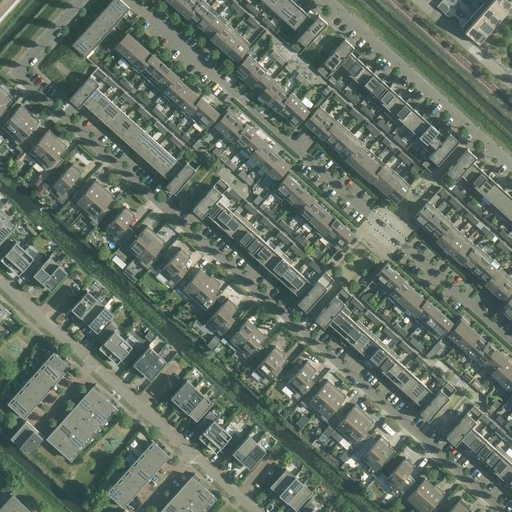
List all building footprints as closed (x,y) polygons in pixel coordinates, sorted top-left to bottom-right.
[(120,0),(111,0),(108,4),(122,16),(129,8),(120,0)] [(172,0),(171,2),(179,9),(187,0),(172,0)] [(188,15),(201,0),(187,0),(179,9),(188,17),(189,16),(188,15)] [(201,0),(188,15),(189,16),(196,23),(211,7),(203,0),(201,0)] [(274,0),(269,6),(277,13),(288,0),(274,0)] [(292,0),(288,0),(277,13),(285,20),(298,5),(292,0)] [(508,11),(495,0),(486,0),(483,3),(500,19),(508,11)] [(511,0),(495,0),(508,11),(511,6),(511,0)] [(239,7),(234,2),(231,5),(236,10),(239,7)] [(245,5),(256,15),(259,12),(248,2),(245,5)] [(500,19),(483,3),(476,11),(493,27),(500,19)] [(108,4),(101,12),(115,24),(122,16),(108,4)] [(298,5),(285,20),(293,27),(306,13),(298,5)] [(211,7),(196,23),(204,30),(216,17),(208,10),(211,7)] [(245,12),(239,7),(236,10),(242,15),(245,12)] [(493,27),(476,11),(469,20),(486,35),(493,27)] [(101,12),(94,20),(107,32),(115,24),(101,12)] [(306,13),(293,27),(301,34),(299,36),(300,37),(319,16),(318,15),(314,20),(306,13)] [(212,37),(226,22),(227,21),(219,14),(216,17),(204,30),(211,36),(212,37)] [(255,21),(250,16),(247,20),(252,25),(255,21)] [(272,30),(275,26),(264,16),(261,20),(272,30)] [(319,16),(300,37),(308,44),(327,23),(319,16)] [(94,20),(86,28),(100,40),(107,32),(94,20)] [(461,28),(478,44),(486,35),(469,20),(461,28)] [(261,26),(255,21),(252,25),(258,30),(261,26)] [(212,37),(211,36),(211,37),(219,45),(234,29),(226,22),(212,37)] [(86,28),(79,36),(93,48),(100,40),(86,28)] [(234,29),(219,45),(227,52),(242,36),(234,29)] [(261,37),(265,40),(270,34),(266,31),(261,37)] [(291,41),(281,31),(277,34),(288,44),(291,41)] [(113,50),(121,57),(136,41),(128,34),(113,50)] [(79,36),(72,45),(85,57),(93,48),(79,36)] [(242,36),(227,52),(236,60),(250,44),(242,36)] [(345,39),(323,62),(332,70),(335,67),(349,51),(350,51),(354,47),(345,39)] [(136,41),(121,57),(129,65),(144,48),(136,41)] [(144,48),(129,65),(137,72),(152,56),(152,55),(144,48)] [(279,56),(273,50),(270,54),(276,60),(279,56)] [(349,51),(335,67),(343,75),(346,71),(357,58),(350,51),(349,51)] [(152,56),(137,72),(138,72),(139,71),(146,78),(161,62),(153,54),(152,55),(152,56)] [(241,76),(243,79),(258,62),(249,55),(240,65),(238,63),(231,71),(239,78),(241,76)] [(285,61),(279,56),(276,60),(282,65),(285,61)] [(357,58),(346,71),(354,78),(365,65),(357,58)] [(161,62),(146,78),(147,78),(150,75),(157,82),(154,85),(169,69),(161,62)] [(258,62),(243,79),(252,86),(266,70),(258,62)] [(106,63),(103,66),(109,71),(112,68),(106,63)] [(290,73),(294,69),(288,63),(284,67),(290,73)] [(365,65),(354,78),(362,86),(373,73),(365,65)] [(117,73),(112,68),(109,71),(114,76),(117,73)] [(169,69),(154,85),(162,92),(176,77),(177,78),(178,77),(169,69)] [(266,70),(252,86),(260,94),(274,79),(274,78),(273,79),(265,72),(267,70),(266,70)] [(305,78),(299,73),(295,77),(301,82),(305,78)] [(373,73),(362,86),(369,92),(366,95),(367,96),(381,80),(373,73)] [(331,76),(328,80),(334,85),(337,81),(331,76)] [(70,98),(77,106),(96,84),(88,77),(84,82),(77,90),(70,98)] [(110,86),(113,82),(108,77),(105,81),(110,86)] [(122,77),(119,81),(125,86),(128,82),(122,77)] [(176,77),(162,92),(163,93),(165,90),(173,97),(169,100),(170,101),(184,85),(177,78),(176,77)] [(311,84),(305,78),(301,82),(307,88),(311,84)] [(260,94),(259,95),(268,103),(283,86),(274,79),(260,94)] [(381,80),(367,96),(375,103),(389,87),(381,80)] [(342,86),(337,81),(334,85),(339,89),(342,86)] [(119,87),(113,82),(110,86),(116,91),(119,87)] [(134,87),(128,82),(125,86),(130,91),(134,87)] [(96,84),(77,106),(78,106),(82,102),(90,109),(103,94),(95,87),(97,85),(96,84)] [(184,85),(170,101),(178,108),(192,92),(184,85)] [(0,86),(0,113),(5,108),(1,104),(10,94),(9,93),(8,94),(1,87),(0,86)] [(283,86),(268,103),(277,110),(278,109),(277,109),(292,93),(289,96),(281,88),(283,87),(283,86)] [(331,89),(327,86),(322,92),(326,95),(331,89)] [(383,111),(397,94),(389,87),(375,103),(383,111)] [(347,91),(344,94),(350,99),(353,96),(347,91)] [(130,97),(124,92),(121,96),(127,100),(130,97)] [(139,92),(135,95),(141,100),(144,97),(139,92)] [(192,92),(178,108),(186,115),(200,99),(192,92)] [(277,109),(278,109),(286,117),(300,101),(292,93),(277,109)] [(103,94),(90,109),(98,116),(111,101),(103,94)] [(339,102),(342,99),(336,94),(333,97),(339,102)] [(397,94),(383,111),(391,118),(405,101),(397,94)] [(358,100),(353,96),(350,99),(355,104),(358,100)] [(135,102),(130,97),(127,100),(132,105),(135,102)] [(150,102),(144,97),(141,100),(146,105),(150,102)] [(200,99),(186,115),(187,114),(195,121),(209,105),(201,98),(200,99)] [(347,104),(342,99),(339,102),(344,107),(347,104)] [(111,101),(98,116),(106,123),(119,109),(111,101)] [(300,101),(286,117),(289,119),(287,121),(295,128),(302,120),(300,119),(309,108),(300,101)] [(405,101),(391,118),(399,125),(402,122),(413,109),(405,101)] [(8,137),(9,137),(30,113),(21,106),(22,105),(21,104),(9,118),(5,114),(0,119),(0,128),(0,129),(3,126),(11,133),(8,137)] [(209,105),(195,121),(203,129),(218,113),(209,105)] [(363,105),(360,108),(366,114),(369,110),(363,105)] [(143,115),(146,111),(141,106),(137,110),(143,115)] [(155,106),(151,110),(157,115),(160,111),(155,106)] [(305,122),(314,130),(328,114),(320,106),(305,122)] [(214,127),(223,135),(237,118),(234,116),(236,114),(228,107),(221,115),(223,117),(214,127)] [(355,117),(358,113),(352,108),(349,112),(355,117)] [(119,109),(106,123),(114,131),(127,116),(119,109)] [(413,109),(402,122),(410,129),(421,116),(413,109)] [(374,115),(369,110),(366,114),(371,118),(374,115)] [(151,116),(146,111),(143,115),(148,120),(151,116)] [(166,116),(160,111),(157,115),(162,120),(166,116)] [(30,113),(9,137),(10,137),(18,144),(15,147),(20,152),(35,135),(32,138),(28,134),(40,121),(39,120),(38,121),(30,113)] [(363,118),(358,113),(355,117),(360,122),(363,118)] [(328,114),(314,130),(322,137),(337,120),(336,121),(328,114)] [(127,116),(114,131),(122,138),(135,123),(127,116)] [(421,116),(410,129),(418,136),(429,123),(421,116)] [(237,118),(223,135),(231,142),(246,126),(245,125),(237,118)] [(337,120),(322,137),(322,138),(323,137),(331,144),(345,127),(337,120)] [(379,120),(376,123),(382,128),(385,125),(379,120)] [(159,129),(162,126),(157,121),(154,124),(159,129)] [(171,121),(168,124),(173,129),(176,125),(171,121)] [(135,123),(122,138),(130,145),(143,130),(135,123)] [(371,131),(374,128),(369,123),(365,126),(371,131)] [(429,123),(418,136),(426,143),(423,146),(423,147),(438,130),(429,123)] [(182,131),(176,125),(173,129),(179,134),(182,131)] [(246,126),(231,142),(232,143),(233,142),(240,149),(255,133),(246,125),(245,125),(246,126)] [(390,129),(385,125),(382,128),(387,133),(390,129)] [(167,131),(162,126),(159,129),(164,134),(167,131)] [(345,127),(331,144),(339,151),(353,135),(345,127)] [(380,133),(374,128),(371,131),(376,136),(380,133)] [(36,135),(35,135),(20,152),(21,152),(23,149),(28,154),(28,153),(36,161),(36,162),(57,138),(49,131),(50,130),(49,129),(37,143),(32,139),(36,135)] [(143,130),(130,145),(138,152),(151,137),(143,130)] [(438,130),(423,147),(431,153),(445,137),(438,130)] [(190,138),(185,133),(181,137),(187,142),(190,138)] [(255,133),(240,149),(241,149),(243,147),(250,154),(248,157),(263,141),(263,142),(264,141),(255,133)] [(445,137),(431,153),(428,156),(437,164),(458,141),(449,133),(445,137)] [(396,134),(392,138),(398,143),(401,139),(396,134)] [(178,140),(172,135),(169,139),(175,143),(178,140)] [(353,135),(339,151),(347,158),(346,159),(361,142),(353,135)] [(151,137),(138,152),(146,159),(159,144),(151,137)] [(387,146),(390,142),(385,137),(382,141),(387,146)] [(57,138),(36,162),(37,162),(37,161),(45,168),(45,169),(50,174),(60,163),(55,159),(67,145),(66,145),(57,138)] [(407,144),(401,139),(398,143),(403,147),(407,144)] [(180,148),(183,145),(178,140),(175,143),(180,148)] [(201,144),(197,140),(192,146),(196,150),(201,144)] [(263,141),(248,157),(257,165),(271,149),(263,142),(263,141)] [(361,142),(346,159),(354,166),(369,150),(361,143),(362,142),(361,142)] [(396,147),(390,142),(387,146),(393,151),(396,147)] [(159,144),(146,159),(154,166),(167,151),(159,144)] [(191,152),(186,147),(182,151),(187,156),(190,154),(191,152)] [(222,153),(216,148),(213,152),(218,157),(222,153)] [(414,157),(417,153),(412,148),(409,152),(414,157)] [(271,149),(257,165),(265,173),(280,157),(271,149)] [(467,149),(448,170),(457,178),(460,174),(460,173),(471,161),(472,161),(476,157),(467,149)] [(362,173),(377,157),(369,150),(354,166),(362,173)] [(167,151),(154,166),(162,173),(175,159),(167,151)] [(403,160),(406,157),(401,152),(398,155),(403,160)] [(228,159),(222,153),(218,157),(225,163),(228,159)] [(423,158),(417,153),(414,157),(419,162),(423,158)] [(280,157),(265,173),(274,181),(283,171),(285,172),(292,164),(284,157),(282,159),(280,157)] [(370,181),(386,163),(385,163),(384,164),(377,157),(362,173),(370,181)] [(409,165),(412,162),(406,157),(403,160),(409,165)] [(175,159),(162,173),(170,180),(166,185),(167,186),(186,165),(185,164),(183,166),(175,159)] [(237,166),(231,161),(227,165),(233,170),(237,166)] [(460,173),(460,174),(468,180),(464,184),(465,184),(479,168),(472,161),(471,161),(460,173)] [(386,163),(370,181),(371,180),(379,187),(394,171),(386,163)] [(57,198),(62,203),(74,189),(70,185),(82,172),(81,171),(80,172),(73,165),(73,164),(72,164),(51,188),(51,189),(52,188),(60,195),(57,198)] [(414,164),(411,167),(417,172),(420,169),(414,164)] [(167,186),(175,193),(183,184),(190,176),(194,172),(186,165),(167,186)] [(479,168),(465,184),(473,191),(488,175),(479,168)] [(241,170),(238,174),(243,180),(247,176),(241,170)] [(394,171),(379,187),(387,194),(402,178),(394,171)] [(273,191),(281,199),(296,183),(287,175),(273,191)] [(488,175),(473,191),(474,192),(477,188),(484,195),(496,182),(488,175)] [(253,181),(247,176),(243,180),(250,185),(253,181)] [(402,178),(387,194),(396,202),(410,185),(402,178)] [(83,212),(104,188),(96,181),(97,180),(96,179),(84,193),(79,189),(70,200),(75,204),(78,201),(86,208),(83,212)] [(496,182),(484,195),(492,202),(489,205),(489,206),(504,190),(496,182)] [(296,183),(281,199),(282,199),(285,196),(292,202),(289,206),(304,190),(296,183)] [(421,192),(428,194),(430,185),(423,184),(421,192)] [(453,186),(450,190),(456,194),(459,191),(453,186)] [(104,188),(83,212),(84,212),(92,219),(90,222),(95,226),(107,213),(102,209),(114,196),(113,195),(113,196),(104,188)] [(201,217),(205,212),(217,198),(217,199),(220,196),(211,188),(207,192),(200,200),(193,209),(201,217)] [(237,193),(231,188),(228,191),(233,196),(237,193)] [(304,190),(289,206),(297,213),(296,214),(311,198),(312,199),(313,198),(304,190)] [(443,190),(440,193),(446,198),(449,195),(443,190)] [(504,190),(489,206),(497,213),(511,197),(504,190)] [(464,196),(459,191),(456,194),(461,199),(464,196)] [(242,198),(237,193),(233,196),(239,201),(242,198)] [(262,198),(258,195),(253,201),(257,204),(262,198)] [(457,202),(451,197),(448,201),(454,206),(457,202)] [(511,197),(497,213),(505,220),(511,212),(511,197)] [(205,212),(213,219),(225,206),(217,199),(217,198),(205,212)] [(311,198),(296,214),(305,222),(319,205),(312,199),(311,198)] [(470,200),(466,204),(472,209),(475,205),(470,200)] [(413,218),(422,225),(436,209),(428,201),(413,218)] [(250,211),(253,207),(247,202),(244,206),(250,211)] [(462,207),(457,202),(454,206),(459,210),(462,207)] [(319,205),(305,222),(308,218),(315,225),(312,228),(313,229),(327,213),(319,205)] [(481,210),(475,205),(472,209),(477,214),(481,210)] [(113,238),(118,243),(128,232),(123,228),(135,215),(134,214),(134,215),(126,208),(127,207),(126,206),(107,227),(116,235),(113,238)] [(225,206),(213,219),(221,226),(235,210),(233,213),(225,206)] [(265,206),(262,209),(268,214),(271,211),(265,206)] [(258,212),(253,207),(250,211),(255,216),(258,212)] [(436,209),(422,225),(430,232),(444,216),(436,209)] [(235,210),(221,226),(229,234),(243,217),(235,210)] [(276,215),(271,211),(268,214),(273,219),(276,215)] [(470,220),(473,217),(467,211),(464,215),(470,220)] [(327,213),(313,229),(321,236),(335,220),(335,219),(327,213)] [(486,215),(483,218),(488,223),(491,220),(486,215)] [(444,216),(430,232),(437,239),(438,240),(452,223),(444,216)] [(243,217),(229,234),(237,241),(252,225),(243,217)] [(269,222),(263,217),(260,220),(266,225),(269,222)] [(478,221),(473,217),(470,220),(475,225),(478,221)] [(6,218),(0,225),(0,238),(2,241),(15,226),(6,218)] [(335,220),(321,236),(322,235),(329,242),(344,226),(335,218),(335,219),(335,220)] [(281,220),(278,224),(284,228),(287,225),(281,220)] [(497,225),(491,220),(488,223),(493,228),(497,225)] [(271,230),(274,226),(269,222),(266,225),(271,230)] [(438,240),(437,239),(437,240),(445,248),(460,232),(452,224),(452,223),(438,240)] [(127,250),(135,257),(156,234),(147,227),(148,226),(147,225),(135,239),(131,235),(121,245),(126,250),(127,250)] [(252,225),(237,241),(245,248),(260,232),(252,225)] [(292,230),(287,225),(284,228),(289,233),(292,230)] [(344,226),(329,242),(338,250),(352,234),(344,226)] [(489,231),(484,226),(480,229),(486,235),(489,231)] [(504,238),(507,234),(502,229),(499,233),(504,238)] [(285,236),(279,231),(276,235),(282,240),(285,236)] [(495,236),(489,231),(486,235),(491,239),(495,236)] [(260,232),(245,248),(253,255),(265,242),(258,235),(260,232)] [(460,232),(445,248),(453,255),(468,239),(460,232)] [(156,234),(135,257),(143,265),(148,270),(158,259),(153,255),(165,242),(165,241),(164,242),(156,234)] [(298,234),(294,238),(300,243),(303,239),(298,234)] [(290,241),(285,236),(282,240),(287,245),(290,241)] [(309,244),(303,239),(300,243),(305,248),(309,244)] [(468,239),(453,255),(461,262),(462,261),(477,245),(476,245),(475,246),(468,239)] [(5,262),(10,266),(24,250),(15,242),(11,246),(5,241),(0,246),(0,253),(4,257),(1,260),(4,263),(5,262)] [(502,249),(505,245),(500,241),(497,244),(502,249)] [(265,242),(253,255),(261,263),(276,246),(275,246),(273,249),(265,242)] [(477,245),(462,261),(470,268),(485,252),(477,245)] [(508,254),(511,250),(505,245),(502,249),(508,254)] [(276,246),(261,263),(269,270),(284,254),(276,246)] [(301,250),(295,246),(292,249),(298,254),(301,250)] [(315,247),(310,252),(318,259),(323,253),(315,247)] [(166,282),(171,287),(183,274),(179,270),(191,256),(190,256),(189,256),(181,249),(182,249),(181,248),(160,272),(160,273),(161,272),(169,279),(166,282)] [(24,250),(10,266),(15,270),(14,271),(17,274),(20,271),(27,277),(35,268),(29,262),(33,258),(24,250)] [(306,255),(301,250),(298,254),(303,259),(306,255)] [(485,252),(470,268),(478,276),(493,260),(485,252)] [(284,254),(269,270),(277,277),(292,261),(284,254)] [(34,283),(38,286),(58,264),(50,257),(50,256),(49,256),(35,272),(40,277),(34,283)] [(324,264),(328,260),(324,256),(320,261),(324,264)] [(314,268),(317,265),(312,260),(308,264),(314,268)] [(493,260),(478,276),(486,283),(497,270),(490,263),(493,260)] [(292,261),(277,277),(285,284),(297,271),(290,264),(292,261)] [(58,264),(38,286),(42,290),(47,283),(52,288),(67,272),(58,264)] [(157,274),(161,270),(155,264),(151,268),(157,274)] [(372,280),(380,288),(395,271),(387,264),(372,280)] [(319,273),(323,270),(317,265),(314,268),(319,273)] [(189,299),(190,299),(211,275),(209,277),(201,270),(201,269),(200,269),(190,280),(186,276),(176,287),(181,292),(182,291),(190,298),(189,299)] [(486,283),(485,284),(493,291),(508,275),(504,271),(501,274),(497,270),(486,283)] [(297,271),(285,284),(293,291),(305,278),(297,271)] [(395,271),(380,288),(388,295),(387,296),(402,280),(403,279),(395,271)] [(211,275),(190,299),(191,299),(199,306),(198,307),(203,311),(213,301),(209,297),(220,283),(220,282),(219,283),(211,276),(212,275),(211,275)] [(511,278),(508,275),(493,291),(502,299),(511,287),(511,278)] [(305,278),(293,291),(301,298),(301,299),(314,285),(313,285),(305,278)] [(402,280),(387,296),(395,303),(410,287),(402,280)] [(301,299),(301,298),(297,303),(306,311),(325,289),(316,281),(313,285),(314,285),(301,299)] [(410,287),(395,303),(403,310),(418,294),(410,287)] [(77,311),(72,317),(75,320),(96,298),(87,290),(72,306),(77,311)] [(364,294),(361,298),(367,303),(370,299),(364,294)] [(418,294),(403,310),(404,311),(407,307),(414,314),(412,316),(426,301),(418,294)] [(507,315),(510,317),(511,314),(511,296),(506,303),(504,302),(497,310),(505,317),(507,315)] [(324,327),(328,322),(327,322),(339,308),(340,309),(343,305),(334,297),(315,319),(324,327)] [(96,298),(75,320),(79,324),(85,317),(90,322),(104,306),(96,298)] [(215,330),(221,335),(230,324),(226,320),(238,307),(237,306),(236,307),(229,300),(229,299),(228,298),(207,322),(208,323),(216,329),(215,330)] [(355,299),(354,298),(350,301),(356,306),(359,303),(355,299)] [(375,304),(370,299),(367,303),(372,308),(375,304)] [(426,301),(412,316),(420,324),(435,307),(426,300),(426,301)] [(364,307),(359,303),(356,306),(361,311),(364,307)] [(343,305),(340,309),(339,308),(327,322),(328,322),(335,329),(347,315),(351,312),(343,305)] [(104,306),(90,322),(94,326),(89,332),(93,336),(111,316),(102,308),(104,306)] [(435,307),(420,324),(428,331),(443,315),(435,307)] [(380,309),(377,312),(383,317),(386,313),(380,309)] [(375,317),(370,312),(366,316),(372,321),(375,317)] [(391,318),(386,313),(383,317),(388,322),(391,318)] [(347,315),(335,329),(343,336),(358,320),(357,320),(355,322),(347,315)] [(443,315),(428,331),(437,338),(451,322),(443,315)] [(381,322),(375,317),(372,321),(377,325),(381,322)] [(447,336),(456,344),(471,328),(468,325),(470,324),(462,317),(454,324),(456,326),(447,336)] [(237,348),(236,349),(237,349),(257,327),(256,327),(248,320),(247,319),(237,330),(233,326),(223,337),(228,342),(229,341),(237,348)] [(358,320),(343,336),(351,343),(366,327),(358,320)] [(110,322),(95,338),(103,345),(100,348),(103,351),(104,350),(108,354),(123,338),(114,330),(116,327),(110,322)] [(399,331),(402,328),(396,323),(393,327),(399,331)] [(391,331),(386,326),(382,330),(388,335),(391,331)] [(257,327),(237,349),(237,350),(238,349),(246,356),(245,357),(250,361),(260,351),(256,347),(266,335),(265,335),(264,335),(256,328),(257,327)] [(366,327),(351,343),(359,350),(374,334),(366,327)] [(407,333),(402,328),(399,331),(404,336),(407,333)] [(471,328),(456,344),(465,352),(479,335),(471,328)] [(397,336),(391,331),(388,335),(393,340),(397,336)] [(212,347),(220,338),(216,334),(208,343),(212,347)] [(374,334),(359,350),(367,358),(382,342),(374,334)] [(479,335),(465,352),(473,359),(488,343),(487,343),(479,335)] [(413,337),(409,341),(415,346),(418,342),(413,337)] [(123,338),(108,354),(113,358),(112,359),(115,362),(118,359),(126,365),(140,349),(134,343),(132,346),(123,338)] [(407,346),(402,341),(399,345),(404,349),(407,346)] [(382,342),(367,358),(375,365),(390,349),(382,342)] [(423,347),(418,342),(415,346),(420,351),(423,347)] [(431,349),(435,353),(442,345),(438,342),(431,349)] [(488,343),(473,359),(474,360),(474,359),(483,366),(497,350),(488,342),(487,343),(488,343)] [(148,345),(134,361),(139,366),(133,372),(137,376),(157,353),(148,345)] [(260,380),(266,385),(278,372),(273,368),(285,354),(284,354),(276,347),(276,346),(254,370),(255,371),(255,370),(263,377),(260,380)] [(413,351),(407,346),(404,349),(410,354),(413,351)] [(390,349),(375,365),(384,372),(398,356),(390,349)] [(429,359),(435,353),(431,349),(425,356),(429,359)] [(497,350),(483,366),(485,364),(492,371),(492,372),(492,373),(505,358),(505,359),(506,358),(497,350)] [(56,353),(55,354),(48,362),(58,372),(61,369),(63,372),(71,363),(66,357),(63,360),(56,353)] [(157,353),(137,376),(141,379),(147,373),(152,377),(166,361),(157,353)] [(420,364),(423,360),(418,355),(415,359),(420,364)] [(398,356),(384,372),(392,379),(404,366),(396,359),(399,356),(398,356)] [(449,357),(446,361),(452,366),(455,362),(449,357)] [(492,373),(500,380),(511,367),(511,364),(505,359),(505,358),(492,373)] [(429,365),(423,360),(420,364),(426,369),(429,365)] [(292,395),(297,400),(309,387),(305,383),(317,369),(316,369),(315,369),(307,362),(308,362),(307,361),(285,385),(286,386),(287,385),(295,392),(292,395)] [(56,374),(58,372),(48,362),(40,371),(54,383),(59,377),(56,374)] [(461,368),(455,362),(452,366),(458,372),(461,368)] [(404,366),(392,379),(400,387),(412,373),(404,366)] [(511,367),(500,380),(498,382),(508,390),(511,385),(511,367)] [(436,378),(440,375),(434,370),(431,373),(436,378)] [(54,383),(40,371),(33,379),(43,389),(45,386),(48,389),(54,383)] [(469,381),(472,377),(466,372),(463,376),(469,381)] [(412,373),(400,387),(408,394),(420,380),(412,373)] [(442,383),(445,380),(440,375),(436,378),(442,383)] [(41,391),(43,389),(33,379),(25,388),(38,400),(44,394),(41,391)] [(171,406),(175,409),(195,387),(186,379),(172,395),(177,399),(171,406)] [(315,412),(337,388),(337,387),(336,388),(328,381),(329,380),(328,380),(316,393),(312,389),(300,402),(305,407),(308,404),(316,411),(315,412)] [(420,380),(408,394),(416,401),(428,388),(420,380)] [(475,380),(471,384),(477,389),(481,385),(475,380)] [(68,458),(114,407),(114,406),(99,392),(101,389),(95,384),(86,395),(88,397),(85,401),(82,399),(73,410),(75,412),(69,418),(67,416),(57,426),(60,429),(54,435),(52,433),(47,438),(68,458)] [(487,390),(481,385),(477,389),(483,394),(487,390)] [(195,387),(175,409),(179,413),(185,406),(189,410),(203,395),(195,387)] [(38,400),(25,388),(18,396),(28,406),(30,403),(33,406),(38,400)] [(337,388),(315,412),(316,412),(317,412),(324,419),(329,424),(327,426),(327,427),(339,413),(334,409),(346,396),(346,395),(345,396),(337,389),(338,388),(337,388)] [(416,401),(423,408),(424,408),(436,395),(435,394),(428,388),(416,401)] [(424,408),(423,408),(419,412),(428,420),(447,399),(438,391),(435,394),(436,395),(424,408)] [(203,395),(189,410),(194,415),(188,421),(192,425),(212,402),(203,395)] [(28,406),(18,396),(10,405),(23,417),(29,411),(26,408),(28,406)] [(339,441),(343,437),(365,412),(364,412),(364,413),(356,406),(356,405),(356,404),(344,418),(339,413),(327,427),(323,431),(329,436),(331,434),(339,441)] [(491,414),(496,408),(492,404),(487,410),(491,414)] [(203,439),(208,443),(222,427),(213,419),(216,416),(210,411),(195,427),(202,434),(199,437),(202,440),(203,439)] [(365,412),(343,437),(344,437),(344,436),(352,443),(349,446),(355,451),(366,438),(362,434),(374,421),(373,420),(373,421),(365,414),(365,413),(365,412)] [(303,413),(296,422),(301,426),(309,417),(303,413)] [(455,444),(459,440),(458,439),(470,426),(471,426),(476,421),(475,420),(473,422),(466,416),(467,414),(467,413),(460,420),(455,426),(446,436),(455,444)] [(485,415),(481,419),(487,424),(490,420),(485,415)] [(501,423),(504,420),(499,415),(496,418),(501,423)] [(35,428),(26,420),(13,435),(21,443),(35,428)] [(498,427),(493,422),(490,426),(495,431),(498,427)] [(458,439),(459,440),(466,446),(478,433),(471,426),(470,426),(458,439)] [(222,427),(208,443),(212,447),(211,448),(214,451),(217,448),(225,454),(240,438),(233,432),(231,435),(222,427)] [(504,432),(498,427),(495,431),(500,436),(504,432)] [(44,436),(35,428),(21,443),(30,451),(44,436)] [(478,433),(466,446),(474,454),(486,440),(478,433)] [(232,461),(236,464),(256,442),(248,434),(233,450),(238,455),(232,461)] [(366,469),(371,474),(383,461),(379,457),(391,444),(390,443),(389,444),(381,437),(382,436),(381,435),(360,459),(360,460),(361,460),(369,466),(366,469)] [(486,440),(474,454),(482,461),(497,445),(497,444),(494,447),(486,440)] [(163,449),(155,442),(147,451),(158,461),(160,458),(163,461),(171,452),(165,446),(163,449)] [(256,442),(236,464),(240,468),(246,462),(251,466),(265,450),(256,442)] [(497,445),(482,461),(490,468),(505,452),(497,445)] [(158,461),(147,451),(139,460),(153,472),(158,466),(156,463),(158,461)] [(511,458),(505,452),(490,468),(498,475),(511,460),(511,458)] [(390,491),(396,496),(407,483),(403,479),(415,466),(414,465),(413,465),(406,458),(405,457),(384,481),(385,482),(385,481),(393,488),(390,491)] [(153,472),(139,460),(132,468),(142,478),(145,475),(147,478),(153,472)] [(511,460),(498,475),(507,483),(511,476),(511,463),(511,462),(511,461),(511,460)] [(142,478),(132,468),(124,477),(138,489),(143,483),(140,480),(142,478)] [(270,495),(274,498),(294,476),(294,475),(292,478),(284,470),(271,484),(276,488),(270,495)] [(174,501),(169,507),(166,505),(159,511),(198,511),(214,495),(198,481),(201,478),(195,473),(185,484),(187,486),(184,490),(182,488),(172,499),(174,501)] [(294,476),(274,498),(278,502),(284,495),(289,499),(301,486),(303,483),(294,476)] [(138,489),(124,477),(117,485),(127,495),(129,492),(132,495),(138,489)] [(413,508),(414,508),(436,484),(435,484),(433,486),(425,479),(425,478),(424,478),(414,489),(410,485),(400,496),(405,501),(409,497),(417,504),(413,508)] [(436,484),(414,508),(415,508),(419,511),(434,511),(437,510),(433,506),(445,492),(444,491),(443,492),(435,485),(436,484)] [(127,495),(117,485),(109,494),(122,506),(128,500),(125,497),(127,495)] [(301,486),(289,499),(293,504),(287,510),(289,511),(293,511),(310,494),(301,486)] [(13,494),(5,503),(14,511),(23,511),(27,507),(13,494)] [(465,511),(470,507),(469,506),(468,507),(461,500),(461,499),(460,498),(448,511),(465,511)] [(317,511),(313,508),(315,505),(309,500),(297,511),(317,511)] [(14,511),(5,503),(0,508),(0,511),(14,511)]
